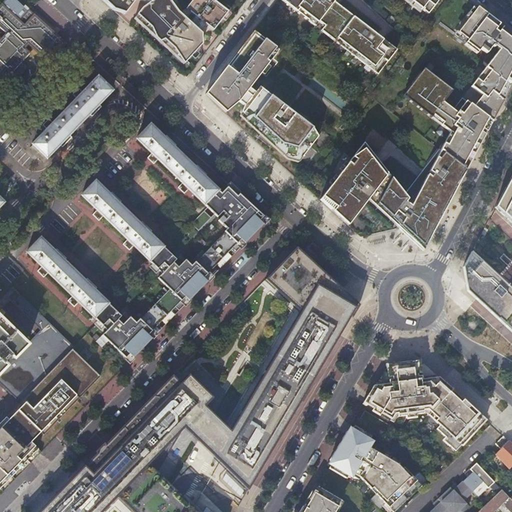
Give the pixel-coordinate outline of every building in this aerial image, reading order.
[(15,0),(5,0),(2,5),(0,6),(0,28),(6,34),(0,39),(0,75),(5,70),(10,74),(29,53),(24,49),(27,46),(48,64),(49,63),(65,45),(65,46),(66,44),(28,10),(27,11),(19,20),(15,16),(23,7),(15,0)] [(102,0),(113,10),(125,14),(135,0),(102,0)] [(168,0),(153,0),(149,3),(142,8),(137,15),(187,61),(202,45),(202,34),(196,29),(190,24),(177,12),(168,0)] [(195,17),(205,25),(213,31),(228,12),(212,0),(192,0),(185,10),(195,17)] [(280,0),(308,21),(310,18),(317,23),(319,21),(325,26),(323,28),(331,34),(329,37),(377,75),(396,50),(340,6),(338,8),(332,4),(335,0),(280,0)] [(409,0),(427,14),(438,0),(409,0)] [(23,7),(15,16),(19,20),(27,11),(23,7)] [(440,149),(466,170),(493,118),(511,82),(511,34),(476,7),(457,32),(467,40),(464,44),(476,53),(479,49),(486,53),(491,46),(493,47),(494,46),(498,49),(470,86),(481,95),(473,106),(461,98),(452,109),(442,102),(451,90),(423,68),(402,96),(452,134),(446,145),(443,144),(440,149)] [(190,24),(196,29),(205,25),(195,17),(190,24)] [(225,113),(239,101),(244,106),(241,113),(289,156),(296,158),(299,155),(302,158),(318,136),(312,128),(260,87),(255,93),(249,88),(278,51),(254,32),(205,94),(225,113)] [(43,161),(111,90),(98,77),(83,93),(78,88),(72,95),(76,99),(53,123),(49,119),(42,126),(47,130),(30,148),(43,161)] [(208,207),(221,193),(216,189),(203,176),(193,167),(172,147),(163,138),(149,125),(135,139),(151,154),(147,158),(154,165),(158,161),(181,183),(177,187),(183,193),(188,189),(207,208),(208,207)] [(163,138),(172,147),(175,144),(165,135),(163,138)] [(399,228),(422,250),(425,245),(463,174),(466,170),(440,149),(438,149),(403,194),(374,157),(381,149),(367,138),(319,200),(344,223),(367,194),(392,216),(389,219),(399,228)] [(193,167),(203,176),(206,174),(196,164),(193,167)] [(463,267),(467,292),(476,300),(511,332),(511,174),(494,208),(502,215),(511,224),(511,289),(471,252),(465,263),(463,267)] [(153,264),(166,251),(161,246),(148,233),(138,224),(117,204),(108,195),(94,182),(81,195),(97,211),(93,215),(99,221),(103,217),(127,239),(123,244),(129,250),(133,246),(153,265),(153,264)] [(217,216),(223,211),(239,194),(229,185),(221,193),(208,207),(217,216)] [(108,195),(117,204),(120,201),(110,192),(108,195)] [(202,278),(206,282),(217,271),(214,267),(231,249),(235,253),(241,247),(237,243),(240,239),(244,243),(251,236),(248,232),(252,227),(256,231),(267,220),(239,194),(223,211),(225,213),(218,220),(228,229),(192,265),(191,267),(202,278)] [(138,224),(148,233),(151,231),(141,221),(138,224)] [(251,236),(256,231),(252,227),(248,232),(251,236)] [(79,302),(98,321),(111,307),(94,290),(84,281),(63,261),(53,251),(40,238),(27,252),(42,267),(38,272),(44,278),(48,273),(72,296),(68,300),(74,307),(79,302)] [(300,312),(229,432),(214,457),(219,463),(226,469),(247,490),(358,303),(343,289),(297,247),(265,279),(300,312)] [(53,251),(63,261),(66,258),(56,249),(53,251)] [(136,322),(135,324),(147,335),(150,339),(162,327),(158,324),(175,306),(179,310),(185,303),(181,300),(185,296),(189,300),(201,288),(197,284),(179,266),(174,261),(176,259),(167,250),(166,251),(153,264),(162,273),(158,277),(169,288),(136,322)] [(197,284),(202,278),(191,267),(192,265),(185,259),(179,266),(197,284)] [(84,281),(94,290),(96,288),(87,278),(84,281)] [(71,349),(73,347),(13,288),(6,296),(40,329),(27,343),(0,318),(0,316),(4,312),(0,307),(0,382),(20,402),(71,349)] [(121,316),(111,307),(98,321),(107,329),(102,335),(125,357),(129,353),(133,357),(145,344),(141,341),(123,323),(118,319),(121,316)] [(147,335),(135,324),(136,322),(129,316),(123,323),(141,341),(147,335)] [(99,376),(71,349),(20,402),(0,422),(0,494),(42,452),(31,442),(40,432),(43,435),(99,376)] [(449,391),(452,388),(438,376),(422,378),(419,360),(386,365),(388,383),(373,385),(363,402),(394,420),(396,416),(406,415),(406,410),(413,409),(414,414),(423,413),(423,409),(427,409),(437,417),(435,419),(439,424),(436,427),(445,436),(442,439),(452,448),(458,442),(460,445),(485,419),(472,407),(470,409),(467,406),(469,405),(463,399),(461,401),(449,391)] [(100,511),(117,495),(123,503),(157,471),(183,427),(203,407),(213,396),(189,373),(181,381),(172,373),(37,511),(100,511)] [(214,457),(229,432),(226,430),(223,426),(210,414),(206,410),(203,407),(183,427),(188,432),(212,455),(214,457)] [(370,436),(353,426),(346,439),(345,440),(347,442),(343,449),(337,445),(332,454),(335,456),(328,468),(345,478),(349,471),(359,477),(370,489),(372,487),(377,492),(375,494),(392,511),(421,485),(403,467),(402,469),(397,463),(390,470),(387,467),(390,460),(364,445),(370,436)] [(495,443),(500,448),(508,440),(503,436),(495,443)] [(346,439),(342,437),(337,445),(343,449),(347,442),(345,440),(346,439)] [(500,448),(495,453),(508,467),(511,462),(511,443),(508,440),(500,448)] [(397,463),(390,460),(387,467),(390,470),(397,463)] [(436,507),(431,511),(462,511),(467,507),(462,501),(481,483),(487,489),(494,482),(477,465),(474,469),(472,467),(464,474),(467,477),(463,481),(458,486),(455,483),(448,490),(450,493),(443,500),(440,497),(433,504),(436,507)] [(157,471),(123,503),(132,511),(180,511),(188,502),(185,499),(162,476),(157,471)] [(320,485),(316,482),(315,484),(311,491),(314,492),(317,486),(319,487),(320,485)] [(306,498),(298,511),(333,511),(341,500),(319,487),(317,486),(314,492),(311,491),(306,498)] [(511,500),(509,498),(501,489),(483,506),(488,511),(493,511),(503,502),(511,510),(511,500)] [(450,493),(448,490),(440,497),(443,500),(450,493)] [(198,511),(193,507),(188,502),(180,511),(198,511)]
